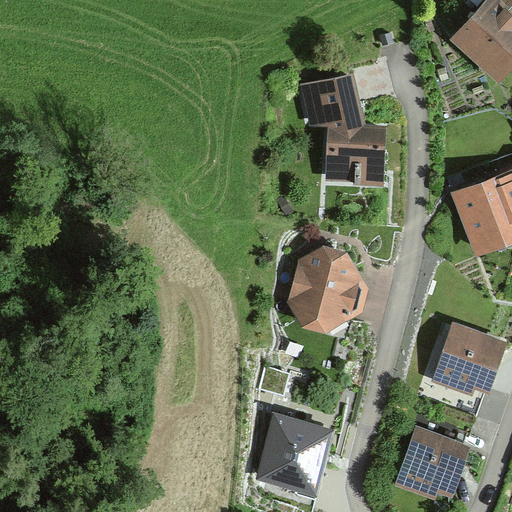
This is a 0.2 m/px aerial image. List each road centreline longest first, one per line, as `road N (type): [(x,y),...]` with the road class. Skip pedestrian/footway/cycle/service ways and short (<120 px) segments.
road 1 (track): [(0,134),(115,159),(170,191),(205,228),(235,297),(244,440),(234,511)]
road 2 (residential): [(401,49),(417,108),(413,259),(361,453),(363,511)]
